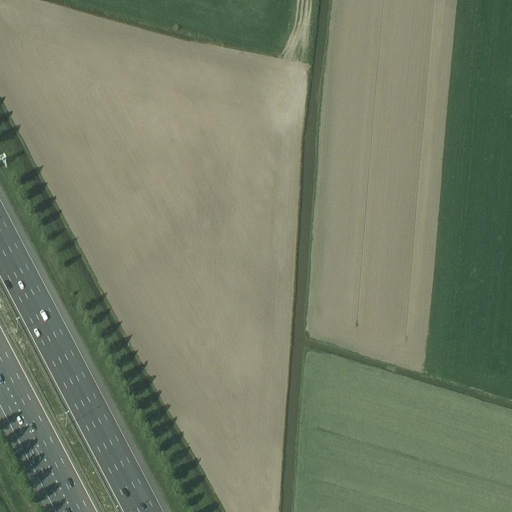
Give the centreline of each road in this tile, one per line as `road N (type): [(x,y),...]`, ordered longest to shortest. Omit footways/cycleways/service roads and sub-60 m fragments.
road 1 (motorway): [(137,511),(0,254)]
road 2 (motorway): [(0,356),(82,511)]
